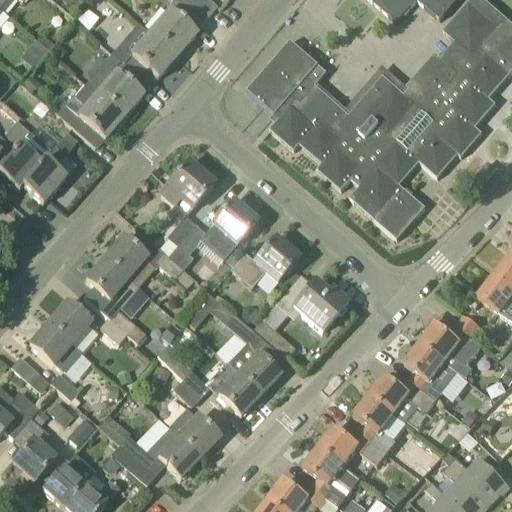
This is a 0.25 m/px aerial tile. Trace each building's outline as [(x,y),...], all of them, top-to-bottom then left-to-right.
[(0,0),(0,9),(8,0),(12,0),(22,7),(27,0),(0,0)] [(185,0),(176,0),(173,5),(197,26),(201,30),(210,21),(200,13),(185,0)] [(204,0),(185,0),(200,13),(210,21),(218,12),(204,0)] [(511,29),(478,0),(474,0),(442,36),(456,48),(442,64),(435,58),(406,91),(409,94),(405,100),(383,81),(339,130),(306,101),(327,77),(290,45),(247,95),(279,123),(269,134),(293,155),(299,149),(322,169),(317,174),(341,196),(351,185),(359,192),(349,203),(397,245),(425,213),(400,190),(419,167),(437,183),(458,160),(461,162),(482,138),(475,132),(496,109),(489,103),(511,76),(511,29)] [(366,0),(397,26),(416,4),(440,25),(461,0),(366,0)] [(189,34),(196,25),(173,5),(165,14),(168,16),(149,38),(176,62),(195,40),(189,34)] [(176,62),(149,38),(137,29),(111,60),(118,66),(120,66),(148,91),(149,91),(144,86),(151,78),(156,82),(157,84),(176,62)] [(118,66),(111,60),(85,90),(123,123),(142,101),(140,100),(136,96),(143,87),(148,91),(120,66),(118,66)] [(0,81),(0,104),(8,95),(17,85),(6,75),(0,81)] [(29,79),(21,88),(32,98),(40,88),(29,79)] [(123,123),(85,90),(75,103),(85,112),(78,121),(62,108),(53,118),(90,149),(98,140),(104,145),(123,123)] [(22,192),(21,191),(41,169),(40,168),(51,155),(33,140),(19,128),(11,137),(22,148),(0,172),(0,179),(18,196),(22,192)] [(0,144),(0,172),(22,148),(11,137),(10,136),(1,146),(0,144)] [(64,161),(77,146),(67,138),(54,153),(64,161)] [(51,156),(51,155),(40,168),(41,169),(21,191),(22,192),(42,209),(66,182),(55,172),(64,161),(54,153),(51,156)] [(176,206),(189,217),(190,216),(213,190),(188,167),(160,199),(173,210),(176,206)] [(206,240),(195,231),(177,252),(168,262),(182,275),(192,264),(188,260),(200,246),(222,265),(223,263),(229,256),(235,249),(236,250),(256,227),(231,206),(211,229),(213,231),(206,240)] [(177,252),(195,231),(185,222),(185,221),(181,227),(166,243),(173,248),(177,252)] [(137,293),(154,273),(143,264),(145,262),(122,242),(104,263),(137,293)] [(245,259),(239,266),(233,273),(231,275),(251,293),(264,277),(278,288),(298,264),(274,243),(254,266),(245,259)] [(193,285),(182,275),(168,262),(163,259),(155,268),(185,294),(193,285)] [(511,296),(511,263),(509,261),(493,282),(511,296)] [(120,313),(137,293),(104,263),(85,285),(108,304),(109,304),(120,313)] [(287,296),(281,302),(299,318),(322,337),(348,308),(331,293),(327,297),(315,287),(311,291),(300,281),(287,296)] [(500,320),(511,304),(511,296),(493,282),(477,303),(500,320)] [(48,328),(71,348),(86,330),(89,327),(66,307),(48,328)] [(136,349),(138,347),(144,339),(115,314),(107,324),(126,340),(136,349)] [(475,348),(484,336),(463,320),(448,340),(434,330),(419,350),(457,379),(458,378),(459,379),(466,369),(480,352),(475,348)] [(118,349),(126,340),(107,324),(99,333),(118,349)] [(258,341),(252,336),(240,325),(231,335),(249,351),(258,341)] [(81,359),(80,358),(81,357),(71,348),(48,328),(29,350),(52,370),(53,369),(64,379),(81,359)] [(279,340),(270,352),(285,365),(294,354),(279,340)] [(510,373),(511,370),(511,349),(500,365),(510,373)] [(435,407),(457,379),(419,350),(404,369),(414,377),(407,386),(435,407)] [(260,401),(280,381),(258,360),(238,380),(260,401)] [(39,398),(48,387),(20,362),(11,373),(39,398)] [(156,371),(150,384),(164,390),(170,377),(156,371)] [(200,404),(209,394),(191,376),(181,386),(200,404)] [(50,389),(69,406),(73,401),(78,396),(58,379),(50,389)] [(240,422),(260,401),(238,380),(219,401),(240,422)] [(369,401),(394,420),(407,404),(426,418),(435,407),(407,386),(401,394),(384,381),(369,401)] [(191,413),(200,404),(181,386),(174,393),(172,395),(191,413)] [(0,439),(3,436),(10,442),(36,413),(18,397),(11,405),(0,395),(0,439)] [(394,420),(369,401),(354,421),(363,429),(356,437),(386,460),(386,459),(394,448),(381,438),(394,421),(404,429),(405,429),(394,420)] [(56,406),(47,417),(64,431),(73,421),(56,406)] [(196,425),(185,414),(167,433),(199,464),(219,443),(198,423),(196,425)] [(470,414),(461,425),(470,432),(478,420),(470,414)] [(40,415),(32,424),(40,431),(48,422),(40,415)] [(137,467),(146,457),(107,423),(99,433),(120,451),(137,467)] [(34,487),(54,465),(38,451),(48,440),(30,424),(12,444),(24,455),(12,468),(34,487)] [(84,424),(66,444),(78,454),(95,434),(84,424)] [(180,484),(199,464),(167,433),(149,451),(160,461),(158,463),(180,484)] [(386,460),(356,437),(350,446),(333,433),(318,453),(359,485),(360,484),(345,473),(357,456),(377,472),(378,471),(386,460)] [(129,476),(137,467),(120,451),(111,460),(129,476)] [(338,511),(359,485),(318,453),(303,473),(317,484),(310,493),(327,505),(336,511),(338,511)] [(61,511),(63,511),(84,489),(94,477),(73,459),(42,494),(61,511)] [(469,475),(456,463),(450,471),(490,509),(508,491),(480,464),(469,475)] [(443,477),(455,488),(443,500),(455,511),(487,511),(490,509),(450,471),(443,477)] [(106,508),(119,493),(110,485),(96,500),(84,489),(63,511),(102,511),(106,509),(106,508)] [(322,511),(327,505),(310,493),(304,501),(283,485),(268,505),(276,511),(322,511)] [(455,511),(443,500),(432,489),(425,496),(437,508),(433,511),(455,511)]
